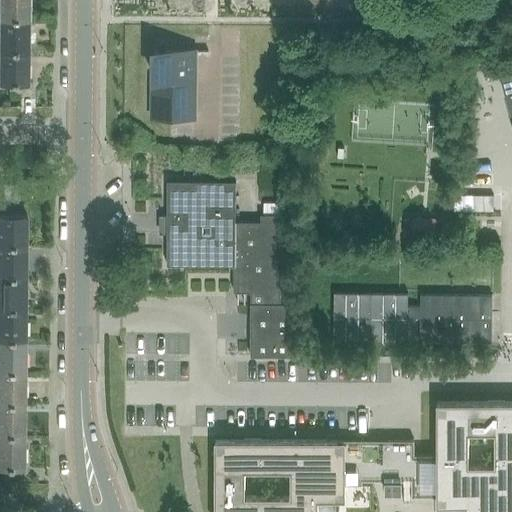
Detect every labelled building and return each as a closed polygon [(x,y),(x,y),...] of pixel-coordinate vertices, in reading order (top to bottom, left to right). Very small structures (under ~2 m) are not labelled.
[(27,0),(0,0),(0,19),(27,19),(27,0)] [(0,50),(27,51),(27,19),(0,19),(0,50)] [(0,50),(0,83),(27,83),(27,51),(0,50)] [(192,50),(152,50),(151,116),(191,117),(192,50)] [(326,65),(339,65),(339,55),(325,55),(326,65)] [(511,71),(500,75),(511,118),(511,71)] [(294,356),(295,303),(280,303),(280,292),(283,292),(283,215),(261,215),(261,222),(235,221),(235,181),(167,180),(167,265),(234,265),(234,292),(250,292),(250,356),(294,356)] [(470,199),(470,214),(488,214),(489,199),(470,199)] [(0,245),(25,246),(25,214),(0,213),(0,245)] [(25,246),(0,245),(0,277),(24,278),(25,246)] [(24,278),(0,277),(0,309),(24,309),(24,278)] [(408,306),(408,294),(336,293),(335,341),(407,342),(407,318),(408,306)] [(491,343),(492,295),(420,294),(420,306),(408,306),(407,318),(419,318),(419,342),(491,343)] [(24,309),(0,309),(0,340),(24,341),(24,309)] [(24,341),(0,340),(0,372),(23,372),(24,341)] [(23,372),(0,372),(0,403),(23,404),(23,372)] [(379,440),(215,440),(214,511),(318,511),(318,499),(345,499),(345,485),(362,485),(362,481),(384,481),(384,493),(403,493),(403,480),(412,480),(412,497),(436,497),(436,505),(465,505),(465,511),(511,511),(511,401),(436,402),(436,455),(414,455),(414,440),(379,440)] [(23,404),(0,403),(0,435),(23,436),(23,404)] [(23,436),(0,435),(0,467),(22,468),(23,436)]
